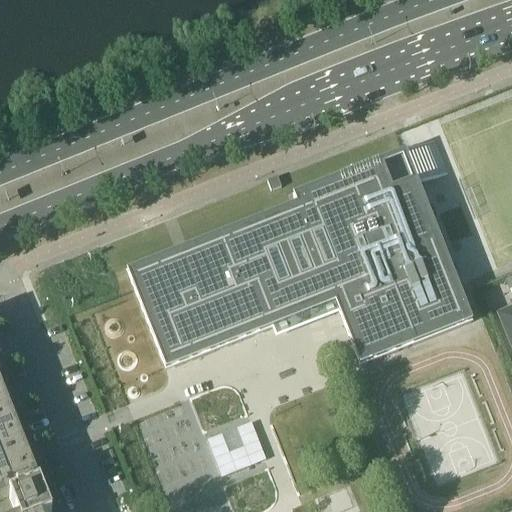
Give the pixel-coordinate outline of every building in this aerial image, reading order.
[(431,144),(405,154),(417,187),(444,176),(431,144)] [(136,271),(127,274),(131,283),(130,283),(134,293),(162,363),(166,372),(174,368),(174,369),(335,306),(360,368),(472,324),(417,187),(405,154),(403,155),(402,155),(293,198),(296,207),(188,250),(176,254),(136,270),(136,271)] [(283,189),(279,177),(267,182),(271,194),(283,189)] [(511,315),(503,319),(511,343),(511,315)] [(0,500),(10,497),(15,511),(49,511),(39,484),(38,484),(0,388),(0,500)] [(207,442),(221,479),(251,468),(237,430),(207,442)]
